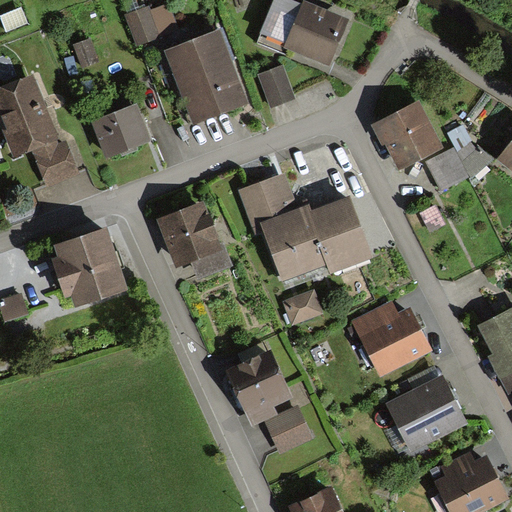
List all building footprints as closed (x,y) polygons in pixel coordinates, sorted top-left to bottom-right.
[(275,0),(260,42),(286,52),(302,9),(280,0),(275,0)] [(304,4),(302,9),(286,52),(333,71),(352,22),(304,4)] [(149,7),(127,16),(140,48),(179,32),(168,5),(151,12),(149,7)] [(219,34),(166,54),(194,128),(247,108),(219,34)] [(90,40),(73,47),(82,70),(99,64),(90,40)] [(283,67),(259,76),(271,109),(295,100),(283,67)] [(33,78),(0,90),(0,122),(15,162),(34,155),(47,188),(80,176),(66,141),(58,145),(33,78)] [(444,154),(420,106),(384,125),(371,131),(380,148),(384,146),(399,176),(427,162),(444,154)] [(137,108),(95,123),(109,164),(152,149),(137,108)] [(444,154),(427,162),(443,192),(469,179),(470,182),(493,162),(471,144),(456,156),(453,150),(444,154)] [(511,145),(497,164),(511,176),(511,145)] [(373,261),(350,201),(313,215),(310,208),(301,211),(297,212),(284,177),(240,193),(256,235),(263,233),(282,284),(328,267),(332,277),(373,261)] [(205,205),(158,223),(176,271),(191,266),(197,283),(234,269),(225,246),(221,247),(205,205)] [(384,220),(367,226),(377,252),(394,245),(384,220)] [(129,294),(108,232),(85,240),(56,250),(59,260),(52,262),(66,301),(72,299),(77,311),(129,294)] [(313,292),(283,304),(291,326),(322,314),(313,292)] [(0,300),(0,305),(5,321),(28,314),(22,294),(0,300)] [(391,304),(353,323),(380,379),(431,354),(419,328),(409,310),(398,316),(391,304)] [(511,313),(481,331),(494,354),(488,356),(510,396),(511,395),(511,313)] [(275,410),(293,402),(270,355),(226,377),(235,394),(253,430),(267,424),(279,418),(275,410)] [(384,405),(410,455),(468,425),(455,399),(442,375),(384,405)] [(312,438),(298,409),(279,418),(267,424),(281,453),(312,438)] [(437,483),(451,511),(487,511),(508,502),(486,459),(437,483)] [(341,511),(331,492),(291,511),(341,511)]
